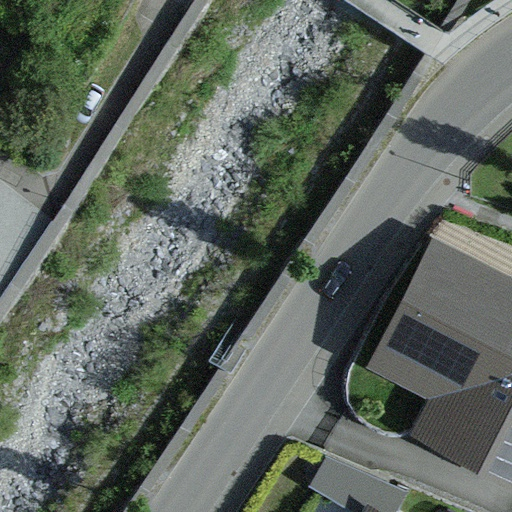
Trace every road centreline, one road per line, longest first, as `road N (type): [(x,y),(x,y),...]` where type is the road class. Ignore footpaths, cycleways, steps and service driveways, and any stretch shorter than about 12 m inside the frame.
road 1 (tertiary): [(186,511),(402,174)]
road 2 (tertiary): [(402,174),(511,68)]
